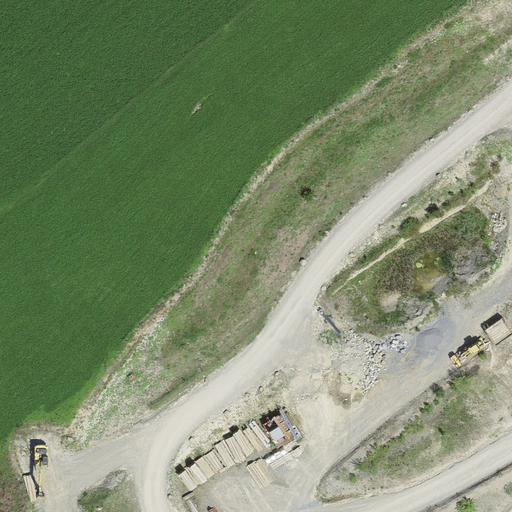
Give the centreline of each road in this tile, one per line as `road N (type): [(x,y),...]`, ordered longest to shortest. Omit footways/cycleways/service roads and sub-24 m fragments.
road 1 (track): [(511,110),(401,185),(342,242),(262,351),(175,426),(152,473),(159,511)]
road 2 (track): [(392,511),(511,451)]
